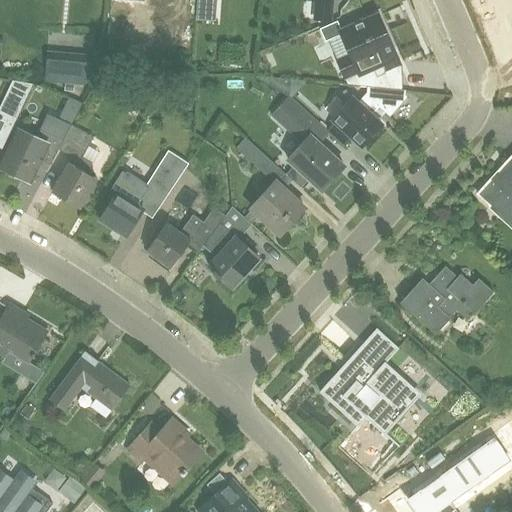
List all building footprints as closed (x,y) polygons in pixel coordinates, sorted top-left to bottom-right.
[(199,0),(198,18),(216,20),(217,0),(199,0)] [(333,0),(314,0),(313,20),(332,21),(333,0)] [(398,62),(378,15),(341,32),(351,55),(337,61),(348,85),(369,87),(377,87),(378,74),(375,67),(382,64),(384,68),(398,62)] [(88,85),(91,56),(49,53),(47,82),(88,85)] [(255,76),(254,78),(287,96),(290,98),(291,98),(307,80),(292,79),(255,76)] [(0,149),(3,150),(23,108),(33,86),(13,82),(5,100),(0,110),(0,149)] [(380,106),(391,115),(407,98),(405,96),(405,90),(377,87),(369,87),(368,94),(359,104),(353,98),(332,120),(362,147),(382,125),(372,115),(380,106)] [(287,96),(281,103),(314,134),(306,142),(288,161),(321,191),(344,167),(319,144),(329,133),(300,107),(291,98),(290,98),(287,96)] [(79,113),(83,105),(69,98),(65,106),(79,113)] [(30,182),(47,146),(59,152),(60,151),(73,127),(48,115),(40,132),(44,134),(40,142),(20,133),(3,169),(30,182)] [(81,209),(98,180),(86,173),(92,162),(83,157),(94,139),(73,127),(60,151),(73,159),(53,194),(81,209)] [(251,209),(281,236),(305,209),(276,183),(285,174),(245,138),(235,148),(274,184),(251,209)] [(511,157),(478,194),(511,224),(511,157)] [(119,193),(100,221),(125,238),(142,212),(153,219),(172,190),(181,176),(161,163),(152,177),(146,187),(122,172),(112,188),(119,193)] [(167,223),(146,251),(171,270),(189,245),(199,253),(203,247),(212,236),(226,216),(214,207),(202,222),(193,215),(180,233),(167,223)] [(212,236),(203,247),(216,260),(209,267),(232,288),(259,259),(238,240),(251,225),(232,208),(226,216),(212,236)] [(423,279),(401,304),(437,336),(452,320),(449,317),(456,309),(468,320),(474,314),(476,315),(495,293),(480,280),(474,286),(462,275),(459,278),(446,267),(430,285),(423,279)] [(8,352),(28,364),(47,332),(26,320),(29,316),(10,305),(0,321),(0,355),(4,358),(8,352)] [(400,446),(448,393),(399,349),(383,366),(382,366),(383,365),(364,349),(351,363),(348,360),(319,392),(358,427),(366,418),(376,427),(398,447),(399,446),(400,446)] [(49,401),(64,412),(81,389),(111,412),(130,386),(85,353),(49,401)] [(27,419),(33,410),(26,405),(19,413),(27,419)] [(147,455),(176,481),(201,453),(180,434),(183,431),(171,420),(160,433),(151,425),(128,451),(141,462),(147,455)] [(454,511),(456,511),(455,509),(452,511),(447,505),(494,471),(502,465),(495,455),(487,443),(407,500),(415,511),(454,511)] [(105,472),(93,463),(80,479),(91,489),(105,472)] [(40,511),(44,507),(28,496),(27,495),(37,482),(21,469),(12,481),(0,471),(0,511),(40,511)] [(65,474),(53,491),(67,501),(70,497),(76,501),(85,488),(65,474)] [(200,510),(201,511),(255,511),(250,506),(252,504),(232,481),(200,510)]
